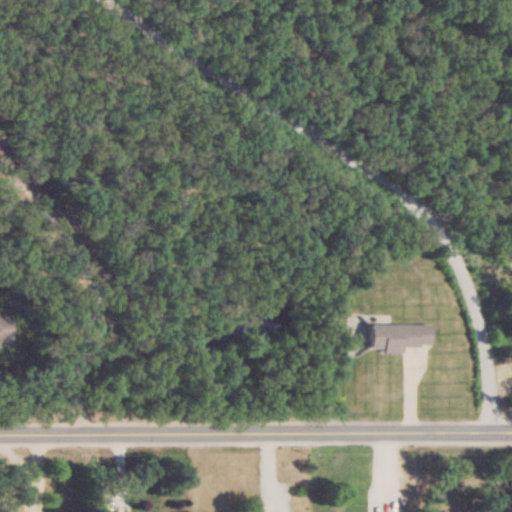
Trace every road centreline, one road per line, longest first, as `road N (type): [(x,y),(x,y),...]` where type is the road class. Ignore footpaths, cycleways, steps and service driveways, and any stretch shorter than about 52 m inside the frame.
road 1 (residential): [(488,429),(474,324),(456,268),(427,222),(399,193),(99,0)]
road 2 (residential): [(0,431),(511,428)]
